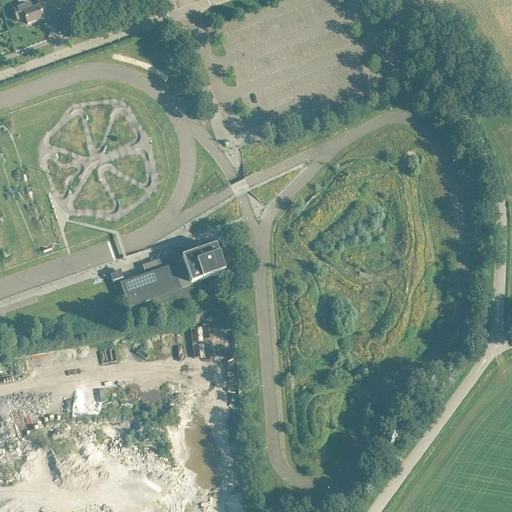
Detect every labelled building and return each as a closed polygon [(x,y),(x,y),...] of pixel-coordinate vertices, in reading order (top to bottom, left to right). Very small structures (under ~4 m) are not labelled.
[(43,19),(41,12),(39,7),(32,10),(29,11),(27,6),(14,10),(15,12),(18,21),(25,18),(28,25),(43,19)] [(135,171),(129,174),(133,182),(139,179),(135,171)] [(45,250),(58,246),(55,237),(42,241),(45,250)] [(202,246),(192,250),(191,250),(193,255),(182,258),(191,285),(225,273),(219,258),(224,256),(218,240),(207,244),(206,242),(201,244),(202,246)] [(121,286),(123,291),(129,308),(152,301),(154,308),(178,299),(180,304),(193,299),(177,255),(144,267),(147,277),(121,286)] [(122,276),(121,272),(110,275),(113,283),(123,279),(122,276)] [(54,303),(43,307),(49,322),(107,302),(99,278),(51,295),(54,303)] [(381,450),(389,456),(392,451),(384,445),(381,450)]
